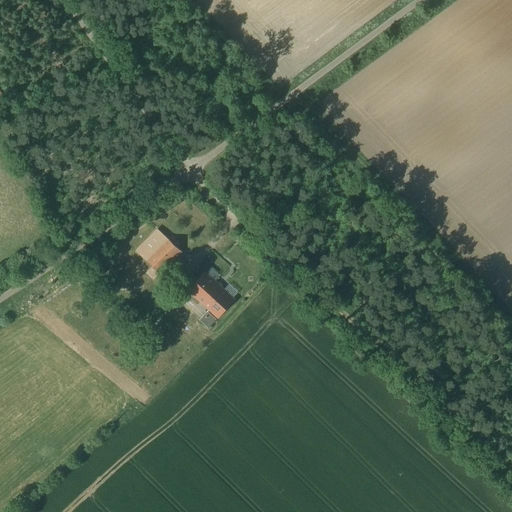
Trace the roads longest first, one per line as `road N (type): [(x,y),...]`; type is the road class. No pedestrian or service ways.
road 1 (track): [(182,164),(511,465)]
road 2 (unclassified): [(182,164),(408,0)]
road 3 (unclassified): [(0,291),(182,164)]
road 4 (unclassified): [(67,0),(182,164)]
